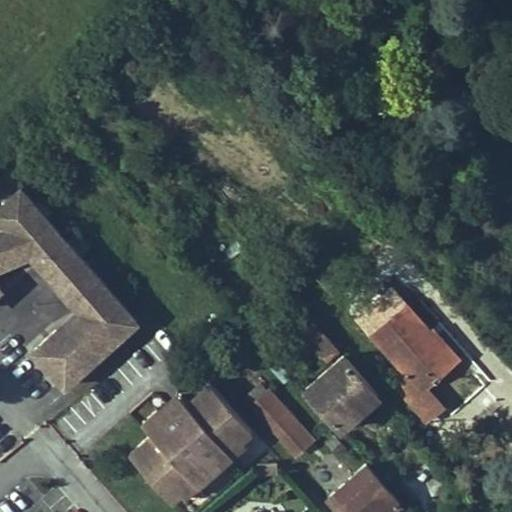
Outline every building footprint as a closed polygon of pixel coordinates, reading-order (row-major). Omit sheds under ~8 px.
[(167,30),(187,51),(201,37),(182,17),(167,30)] [(74,135),(61,122),(41,141),(53,155),(74,135)] [(137,314),(20,181),(0,198),(0,212),(6,220),(0,222),(0,286),(1,285),(0,284),(0,262),(31,247),(78,301),(71,335),(60,323),(37,343),(69,379),(91,359),(99,325),(110,337),(137,314)] [(461,349),(416,296),(381,325),(411,361),(397,373),(431,413),(452,396),(432,373),(461,349)] [(320,319),(309,307),(292,321),(303,334),(311,326),(320,319)] [(320,319),(311,326),(318,334),(327,328),(320,319)] [(382,389),(344,343),(308,372),(346,419),(382,389)] [(238,444),(258,426),(215,378),(192,399),(196,403),(186,412),(175,400),(165,409),(168,412),(154,425),(158,429),(135,449),(177,497),(186,488),(184,485),(197,473),(211,461),(213,464),(223,455),(222,453),(235,441),(238,444)] [(249,405),(247,407),(290,455),(304,442),(289,426),(295,421),(266,390),(264,392),(255,382),(240,395),(249,405)] [(186,412),(196,403),(192,399),(186,391),(175,400),(186,412)] [(154,425),(168,412),(165,409),(162,406),(148,418),(154,425)] [(230,463),(244,451),(238,444),(235,441),(222,453),(223,455),(230,463)] [(213,464),(211,461),(197,473),(206,483),(219,471),(213,464)] [(389,511),(402,502),(367,462),(353,473),(345,463),(333,473),(343,484),(333,493),(348,511),(389,511)] [(206,483),(197,473),(184,485),(186,488),(192,495),(206,483)]
